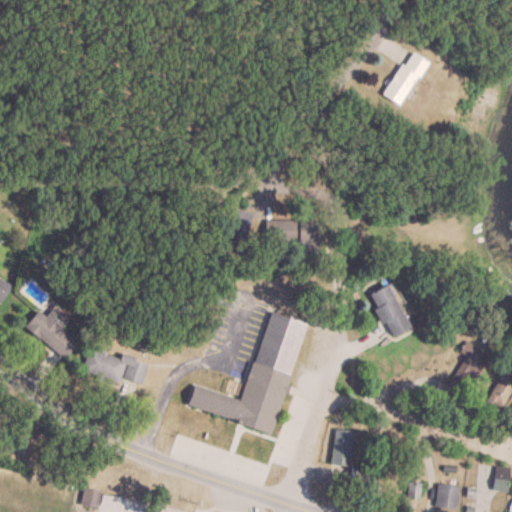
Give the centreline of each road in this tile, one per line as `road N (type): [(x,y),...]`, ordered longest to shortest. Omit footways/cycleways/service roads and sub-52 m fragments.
road 1 (residential): [(0,368),(125,448),(314,511)]
road 2 (residential): [(289,511),(292,423),(332,331),(319,215)]
road 3 (residential): [(315,371),(511,436)]
road 4 (residential): [(319,215),(362,177),(370,138),(337,101)]
